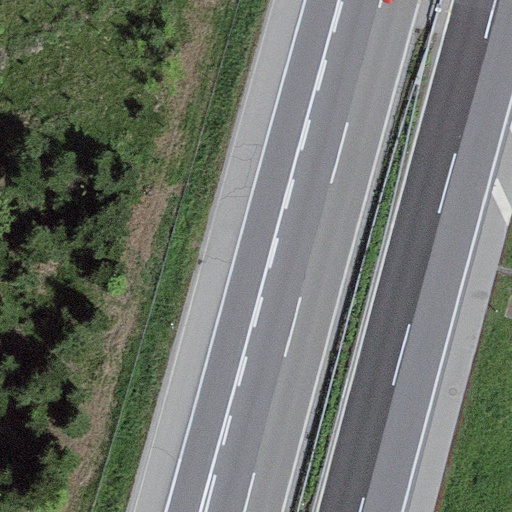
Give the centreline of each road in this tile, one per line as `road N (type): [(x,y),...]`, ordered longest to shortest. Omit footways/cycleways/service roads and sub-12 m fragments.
road 1 (motorway): [(359,511),(495,0)]
road 2 (motorway): [(380,0),(251,483)]
